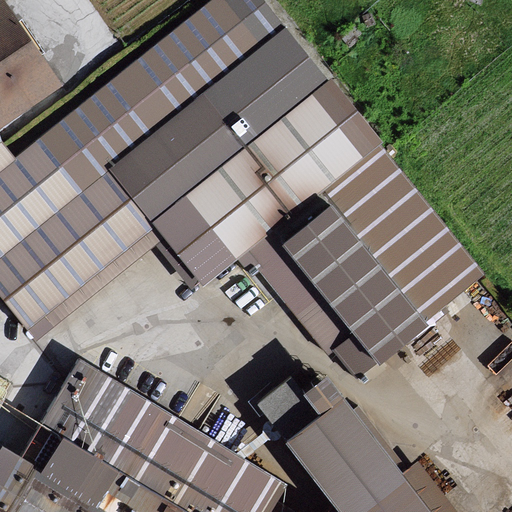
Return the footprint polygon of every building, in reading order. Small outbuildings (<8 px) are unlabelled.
[(0,0),(0,139),(5,137),(64,90),(6,0),(0,0)] [(0,300),(32,336),(153,244),(188,290),(272,226),(323,188),(376,145),(263,0),(209,0),(15,150),(5,137),(0,139),(0,300)] [(376,145),(323,188),(336,204),(286,245),(300,263),(276,282),(356,380),(484,276),(376,145)] [(350,511),(295,443),(330,414),(313,393),(292,369),(243,402),(258,418),(226,447),(81,360),(21,458),(0,446),(0,511),(350,511)] [(295,443),(350,511),(452,511),(414,464),(405,471),(331,378),(313,393),(330,414),(295,443)]
